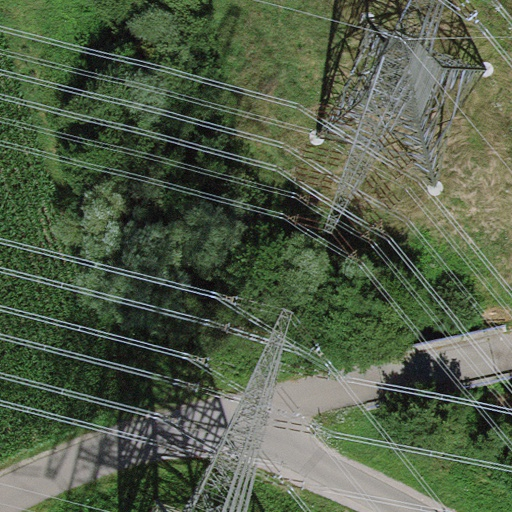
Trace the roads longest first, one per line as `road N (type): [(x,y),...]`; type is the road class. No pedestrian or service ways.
road 1 (track): [(0,504),(110,452),(511,350)]
road 2 (track): [(230,423),(404,511)]
